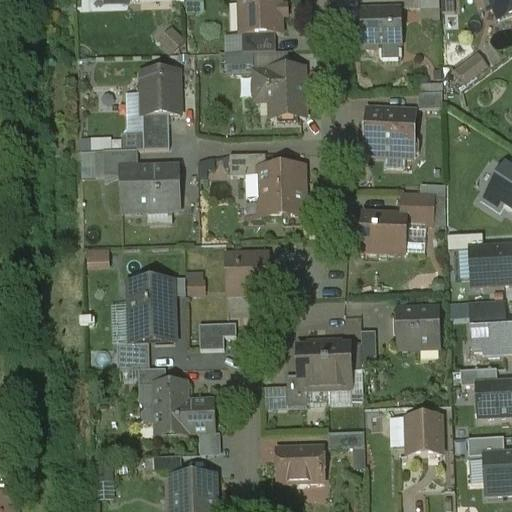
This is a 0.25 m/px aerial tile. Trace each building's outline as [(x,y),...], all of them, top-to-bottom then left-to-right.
[(280,0),(239,0),(241,39),(242,39),(275,38),(281,38),(280,0)] [(430,0),(405,0),(406,14),(431,13),(430,0)] [(511,0),(488,0),(492,10),(509,4),(511,3),(511,0)] [(401,51),(400,13),(360,14),(361,52),(401,51)] [(167,42),(179,56),(192,44),(180,30),(167,42)] [(275,38),(242,39),(242,57),(276,56),(275,38)] [(6,48),(0,47),(0,95),(8,95),(6,48)] [(304,74),(268,75),(268,78),(253,78),(254,100),(269,99),(270,123),(305,122),(304,74)] [(179,76),(141,77),(143,120),(169,119),(180,119),(179,76)] [(442,97),(419,98),(419,114),(443,113),(442,97)] [(414,117),(369,115),(367,159),(413,161),(419,156),(419,148),(414,142),(412,142),(414,117)] [(169,119),(143,120),(144,155),(169,154),(169,119)] [(138,155),(103,156),(104,181),(122,180),(122,173),(138,172),(138,155)] [(266,159),(230,160),(230,181),(246,180),(247,180),(261,180),(260,173),(266,173),(266,159)] [(511,214),(511,172),(505,169),(481,206),(499,217),(504,209),(511,214)] [(138,172),(122,173),(122,180),(123,216),(179,214),(178,171),(138,172)] [(266,173),(260,173),(261,180),(247,180),(246,180),(247,202),(250,206),(261,205),(262,220),(262,222),(307,221),(306,203),(304,201),(303,172),(266,173)] [(434,202),(403,200),(402,221),(406,221),(406,229),(433,230),(434,202)] [(402,221),(364,219),(362,255),(404,257),(406,229),(406,221),(402,221)] [(471,256),(484,255),(483,240),(448,242),(449,257),(471,256)] [(471,256),(472,292),(511,290),(511,253),(484,255),(471,256)] [(116,256),(90,257),(90,272),(116,271),(116,256)] [(268,259),(227,260),(228,298),(269,297),(268,259)] [(173,286),(129,287),(130,344),(175,342),(173,286)] [(470,324),(506,322),(505,306),(469,308),(470,324)] [(438,351),(437,312),(397,313),(398,352),(438,351)] [(484,362),(511,359),(511,333),(506,334),(506,322),(470,324),(473,357),(483,356),(484,362)] [(236,329),(200,330),(200,355),(225,354),(224,342),(237,341),(236,329)] [(341,345),(325,346),(327,393),(351,392),(351,375),(350,350),(341,350),(341,345)] [(309,351),(298,352),(299,380),(299,394),(306,393),(327,393),(325,346),(309,346),(309,351)] [(149,348),(117,349),(118,375),(139,375),(150,374),(149,348)] [(362,349),(350,350),(351,375),(362,375),(362,349)] [(150,374),(139,375),(140,389),(153,389),(166,388),(166,374),(150,374)] [(477,391),(497,390),(497,375),(461,377),(461,391),(477,391)] [(299,394),(299,380),(287,380),(288,410),(307,410),(306,393),(299,394)] [(166,388),(153,389),(154,413),(143,414),(143,426),(155,426),(155,442),(159,442),(188,441),(188,440),(213,439),(212,405),(186,406),(186,388),(166,388)] [(477,391),(479,424),(511,422),(511,389),(497,390),(477,391)] [(441,423),(407,424),(408,462),(442,461),(441,423)] [(364,437),(329,438),(329,454),(365,453),(364,437)] [(484,461),(505,460),(504,442),(468,444),(469,462),(484,461)] [(323,453),(277,454),(278,488),(324,487),(323,453)] [(484,461),(487,501),(511,499),(511,459),(505,460),(484,461)] [(181,461),(154,462),(154,477),(182,476),(181,461)] [(216,511),(216,480),(171,482),(172,507),(179,507),(179,511),(216,511)] [(27,511),(27,493),(2,494),(2,511),(27,511)]
